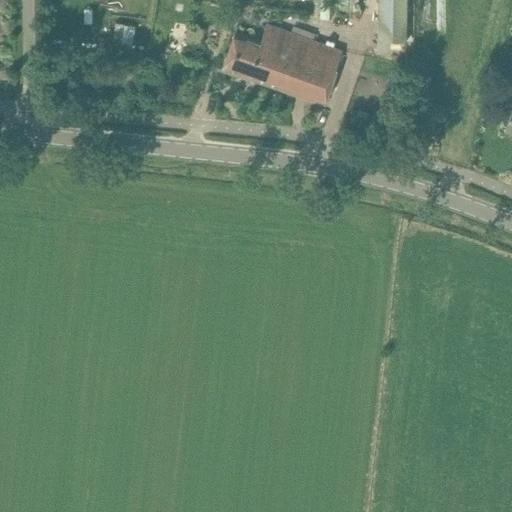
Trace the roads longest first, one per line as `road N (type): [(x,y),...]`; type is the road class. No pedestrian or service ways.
road 1 (tertiary): [(511,222),(311,165),(28,134)]
road 2 (unclassified): [(28,134),(26,0)]
